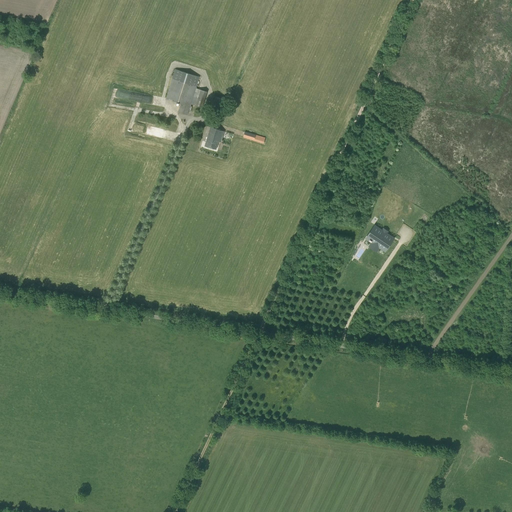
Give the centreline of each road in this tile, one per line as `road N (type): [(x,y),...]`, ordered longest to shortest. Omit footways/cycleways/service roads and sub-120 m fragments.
road 1 (track): [(411,0),(174,511)]
road 2 (unclassified): [(0,292),(511,372)]
